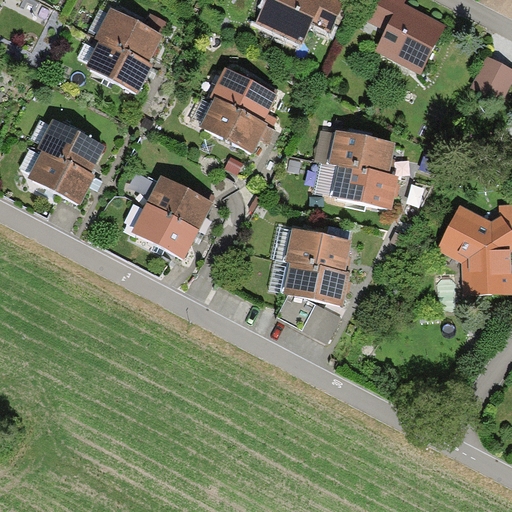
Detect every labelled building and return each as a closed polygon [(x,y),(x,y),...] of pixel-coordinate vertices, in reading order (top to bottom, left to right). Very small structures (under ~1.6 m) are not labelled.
[(268,0),(257,23),(304,45),(313,25),(331,34),(346,0),(268,0)] [(408,1),(407,0),(380,0),(369,21),(388,32),(377,51),(420,74),(445,28),(405,7),(408,1)] [(206,9),(203,17),(219,25),(222,17),(206,9)] [(164,36),(111,10),(96,40),(100,42),(87,68),(140,95),(151,73),(154,67),(150,65),(152,61),(164,36)] [(511,85),(511,69),(488,57),(471,91),(502,106),(511,85)] [(278,96),(229,69),(214,97),(219,100),(204,128),(253,155),(265,132),(268,127),(263,125),(265,121),(278,96)] [(105,148),(53,121),(39,149),(44,152),(29,181),(81,207),(93,183),(95,178),(91,176),(93,171),(105,148)] [(397,145),(337,133),(330,165),(339,167),(332,199),(392,211),(396,190),(399,179),(390,177),(392,168),(397,145)] [(216,205),(161,177),(131,236),(185,264),(199,238),(203,229),(216,205)] [(464,265),(465,298),(511,295),(511,257),(511,255),(511,205),(500,206),(501,218),(491,223),(461,206),(437,250),(464,265)] [(291,265),(284,296),(289,297),(304,300),(343,310),(349,286),(351,276),(346,275),(348,266),(353,246),(294,232),(286,264),(291,265)] [(327,346),(342,321),(304,300),(289,297),(277,320),(327,346)]
